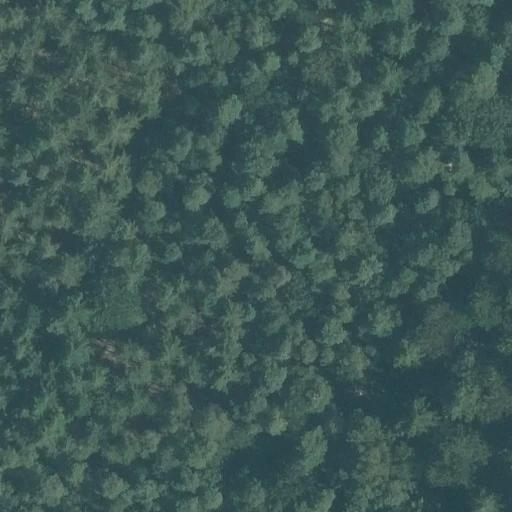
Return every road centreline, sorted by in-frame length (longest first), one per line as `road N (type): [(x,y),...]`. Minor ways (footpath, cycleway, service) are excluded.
road 1 (track): [(511,63),(358,343)]
road 2 (track): [(358,343),(292,456)]
